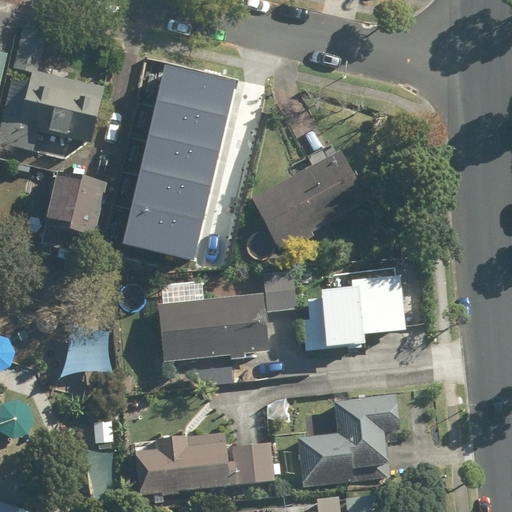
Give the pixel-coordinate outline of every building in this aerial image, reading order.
[(87,144),(93,146),(105,86),(42,73),(50,34),(22,28),(0,136),(0,144),(69,158),(87,144)] [(119,246),(201,266),(243,93),(161,73),(119,246)] [(369,206),(340,151),(252,199),(281,253),(369,206)] [(57,260),(92,267),(110,180),(59,170),(44,244),(60,247),(57,260)] [(266,276),(268,296),(204,301),(202,280),(161,283),(168,365),(274,356),(270,314),(301,311),(297,273),(266,276)] [(304,322),(307,352),(369,345),(368,336),(411,331),(405,279),(325,288),(326,297),(310,299),(313,321),(304,322)] [(293,410),(299,486),(406,478),(400,402),(293,410)] [(116,420),(94,421),(95,445),(116,444),(116,420)] [(140,500),(277,485),(272,433),(134,448),(140,500)] [(101,493),(105,494),(106,494),(108,494),(112,493),(115,492),(118,490),(121,488),(123,485),(125,482),(126,479),(126,476),(126,472),(126,469),(124,466),(123,463),(120,460),(118,458),(115,456),(111,455),(108,454),(105,454),(101,455),(98,456),(95,458),(92,460),(90,463),(88,466),(87,469),(87,473),(87,476),(87,480),(88,483),(90,486),(92,488),(95,491),(98,492),(101,493)] [(0,511),(29,511),(0,502),(0,511)]
